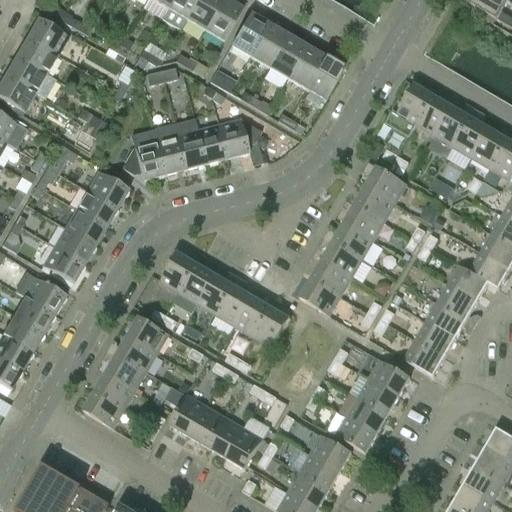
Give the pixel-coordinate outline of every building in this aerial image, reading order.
[(174,0),(149,0),(149,1),(168,12),(174,0)] [(180,33),(186,23),(199,0),(174,0),(168,12),(162,22),(180,33)] [(224,1),(222,0),(199,0),(186,23),(205,33),(224,1)] [(508,3),(503,0),(467,0),(466,4),(497,22),(511,30),(511,20),(501,14),(508,3)] [(33,8),(42,12),(46,5),(37,1),(33,8)] [(243,12),(224,1),(205,33),(224,45),(243,12)] [(54,10),(46,5),(42,12),(50,17),(54,10)] [(269,27),(250,16),(231,49),(250,60),(269,27)] [(38,22),(27,41),(57,59),(68,40),(38,22)] [(71,29),(79,34),(83,27),(75,23),(71,29)] [(91,32),(83,27),(79,34),(87,39),(91,32)] [(287,38),(269,27),(250,60),(269,71),(287,38)] [(269,71),(287,82),(306,49),(287,38),(269,71)] [(46,77),(57,59),(27,41),(16,60),(46,77)] [(108,51),(116,56),(120,49),(112,44),(108,51)] [(128,54),(120,49),(116,56),(124,61),(128,54)] [(325,60),(306,49),(287,82),(306,93),(325,60)] [(175,64),(183,69),(187,62),(179,57),(175,64)] [(56,83),(46,77),(16,60),(5,78),(35,96),(44,101),(56,83)] [(135,67),(143,72),(147,65),(139,60),(135,67)] [(325,60),(306,93),(325,104),(344,71),(325,60)] [(196,67),(192,74),(203,81),(208,71),(191,61),(189,63),(196,67)] [(189,63),(187,62),(183,69),(192,74),(196,67),(189,63)] [(174,71),(169,72),(160,74),(163,86),(177,83),(174,71)] [(148,90),(163,86),(160,74),(145,78),(148,90)] [(218,75),(212,84),(228,94),(234,84),(218,75)] [(0,101),(24,115),(35,96),(5,78),(0,86),(0,101)] [(117,93),(123,97),(128,89),(121,85),(117,93)] [(415,129),(433,99),(414,87),(397,115),(393,113),(385,126),(409,140),(415,129)] [(215,95),(207,90),(202,97),(211,102),(215,95)] [(123,97),(117,93),(112,101),(119,105),(123,97)] [(225,101),(215,95),(211,102),(221,108),(225,101)] [(240,102),(248,107),(252,100),(244,95),(240,102)] [(433,99),(415,129),(434,140),(452,110),(433,99)] [(260,105),(252,100),(248,107),(256,112),(260,105)] [(452,110),(434,140),(453,151),(475,112),(466,107),(464,110),(466,115),(464,117),(452,110)] [(475,112),(453,151),(471,162),(489,132),(476,124),(478,122),(483,121),(485,118),(475,112)] [(0,117),(0,143),(6,147),(15,152),(27,133),(0,117)] [(277,124),(285,129),(289,122),(281,117),(277,124)] [(99,122),(94,119),(89,127),(95,130),(99,122)] [(185,173),(206,167),(197,133),(194,121),(173,126),(185,173)] [(95,130),(101,134),(106,126),(99,122),(95,130)] [(240,122),(218,128),(227,162),(248,156),(247,149),(254,147),(261,135),(240,122)] [(297,127),(289,122),(285,129),(293,134),(297,127)] [(83,134),(90,139),(95,130),(89,127),(87,126),(83,134)] [(164,178),(185,173),(173,126),(152,132),(155,144),(164,178)] [(206,167),(227,162),(218,128),(197,133),(206,167)] [(101,134),(95,130),(90,139),(97,143),(101,134)] [(489,132),(471,162),(490,172),(507,142),(489,132)] [(511,145),(507,142),(490,172),(509,184),(511,180),(511,179),(511,145)] [(143,184),(164,178),(155,144),(134,150),(121,171),(133,178),(141,176),(143,184)] [(62,160),(67,152),(60,148),(47,171),(57,176),(65,162),(62,160)] [(390,172),(398,159),(387,153),(379,166),(390,172)] [(40,155),(35,163),(42,167),(46,159),(40,155)] [(398,159),(390,172),(401,179),(408,166),(398,159)] [(37,176),(42,167),(35,163),(30,171),(37,176)] [(368,165),(362,175),(365,177),(370,176),(373,177),(365,189),(395,207),(407,188),(368,165)] [(47,171),(41,181),(36,189),(43,193),(48,185),(51,187),(57,176),(47,171)] [(34,180),(23,173),(19,180),(31,186),(34,180)] [(98,175),(86,194),(117,212),(128,193),(98,175)] [(511,195),(511,179),(511,180),(509,184),(503,194),(510,198),(511,195)] [(483,185),(475,181),(469,192),(476,196),(483,185)] [(445,184),(439,195),(448,200),(454,189),(445,184)] [(476,196),(481,199),(499,195),(483,185),(476,196)] [(38,202),(43,193),(36,189),(31,198),(38,202)] [(384,226),(395,207),(365,189),(354,208),(384,226)] [(18,192),(13,201),(20,205),(25,197),(18,192)] [(106,230),(117,212),(86,194),(76,213),(106,230)] [(15,213),(20,205),(13,201),(8,209),(15,213)] [(511,201),(502,219),(511,224),(511,201)] [(25,208),(19,218),(14,227),(21,231),(25,223),(29,225),(35,214),(25,208)] [(384,226),(354,208),(343,227),(373,244),(384,226)] [(95,249),(106,230),(76,213),(65,231),(95,249)] [(511,224),(502,219),(491,237),(511,249),(511,224)] [(437,222),(434,228),(441,232),(444,225),(437,222)] [(16,239),(21,231),(14,227),(9,235),(16,239)] [(362,263),(373,244),(343,227),(336,239),(334,238),(333,233),(330,231),(324,240),(362,263)] [(411,241),(419,246),(425,235),(418,230),(411,241)] [(84,268),(95,249),(65,231),(54,250),(84,268)] [(16,239),(9,235),(2,248),(15,256),(19,249),(16,239)] [(511,249),(491,237),(480,256),(510,273),(511,270),(511,249)] [(424,248),(432,253),(438,242),(430,238),(424,248)] [(352,282),(362,263),(324,240),(318,250),(321,252),(327,250),(329,252),(322,264),(352,282)] [(419,246),(411,241),(405,252),(412,257),(419,246)] [(432,253),(424,248),(418,260),(425,264),(432,253)] [(73,287),(84,268),(54,250),(42,269),(73,287)] [(179,297),(196,267),(177,256),(159,286),(179,297)] [(480,256),(469,274),(469,275),(489,286),(488,287),(499,293),(510,273),(480,256)] [(352,282),(322,264),(311,283),(341,300),(352,282)] [(196,267),(179,297),(197,308),(215,278),(196,267)] [(477,305),(488,287),(489,286),(469,275),(469,274),(459,268),(447,288),(477,305)] [(14,294),(24,300),(54,318),(66,299),(25,275),(14,294)] [(215,278),(197,308),(216,319),(239,280),(229,275),(227,278),(229,283),(227,285),(215,278)] [(239,280),(216,319),(235,330),(252,300),(240,292),(241,290),(246,289),(248,286),(239,280)] [(329,320),(341,300),(311,283),(299,302),(329,320)] [(385,286),(378,287),(375,293),(385,299),(390,289),(385,286)] [(470,318),(477,305),(447,288),(436,306),(475,329),(481,320),(478,318),(472,319),(470,318)] [(43,337),(54,318),(24,300),(13,319),(43,337)] [(252,300),(235,330),(253,341),(271,311),(252,300)] [(374,305),(368,316),(375,320),(381,309),(374,305)] [(475,329),(436,306),(426,325),(456,343),(463,330),(465,331),(466,337),(470,338),(475,329)] [(271,311),(253,341),(273,352),(290,322),(271,311)] [(151,320),(162,326),(166,319),(155,312),(151,320)] [(387,313),(380,323),(388,328),(394,317),(387,313)] [(369,331),(375,320),(368,316),(361,327),(369,331)] [(32,355),(43,337),(13,319),(2,338),(32,355)] [(177,325),(166,319),(162,326),(172,333),(177,325)] [(139,320),(128,339),(158,357),(169,338),(139,320)] [(381,339),(388,328),(380,323),(374,334),(381,339)] [(445,361),(456,343),(426,325),(415,344),(445,361)] [(0,361),(22,374),(32,355),(2,338),(0,341),(0,361)] [(147,376),(158,357),(128,339),(120,352),(118,350),(117,345),(114,343),(108,353),(147,376)] [(445,361),(415,344),(403,363),(433,381),(445,361)] [(203,358),(193,351),(188,359),(199,365),(203,358)] [(334,363),(341,367),(348,356),(340,352),(334,363)] [(113,364),(106,377),(136,394),(147,376),(108,353),(102,362),(105,364),(111,363),(113,364)] [(225,364),(236,370),(240,362),(230,356),(225,364)] [(22,374),(0,361),(0,387),(8,392),(10,393),(22,374)] [(251,369),(240,362),(236,370),(247,376),(251,369)] [(335,378),(341,367),(334,363),(328,373),(335,378)] [(380,363),(369,383),(399,400),(410,381),(380,363)] [(228,372),(217,366),(212,373),(223,380),(228,372)] [(239,379),(228,372),(223,380),(234,386),(239,379)] [(106,377),(95,395),(125,413),(136,394),(106,377)] [(369,383),(358,401),(388,419),(399,400),(369,383)] [(250,395),(261,402),(265,394),(254,388),(250,395)] [(171,389),(170,390),(164,401),(179,409),(185,398),(171,389)] [(312,400),(320,404),(326,393),(318,389),(312,400)] [(276,401),(265,394),(261,402),(272,408),(276,401)] [(83,415),(113,432),(125,413),(95,395),(83,415)] [(188,440),(206,410),(187,398),(169,428),(188,440)] [(313,415),(320,404),(312,400),(306,411),(313,415)] [(358,401),(347,420),(377,437),(388,419),(358,401)] [(206,410),(188,440),(207,450),(225,420),(206,410)] [(158,418),(152,429),(159,433),(165,422),(158,418)] [(288,434),(294,423),(287,418),(280,429),(288,434)] [(225,420),(207,450),(226,461),(243,431),(225,420)] [(377,437),(347,420),(335,439),(365,457),(377,437)] [(153,444),(159,433),(152,429),(145,440),(153,444)] [(243,431),(226,461),(245,473),(263,443),(243,431)] [(511,440),(496,431),(485,451),(511,466),(511,440)] [(352,456),(321,438),(310,458),(340,475),(352,456)] [(264,456),(272,461),(278,450),(271,445),(264,456)] [(511,466),(485,451),(474,469),(504,487),(511,473),(511,466)] [(272,461),(264,456),(258,467),(266,471),(272,461)] [(329,494),(340,475),(310,458),(299,477),(329,494)] [(106,511),(110,507),(42,468),(16,511),(106,511)] [(504,487),(474,469),(463,488),(493,506),(504,487)] [(316,511),(318,511),(329,494),(299,477),(288,495),(316,511)] [(242,494),(250,499),(256,487),(249,483),(242,494)] [(461,511),(489,511),(493,506),(463,488),(452,507),(461,511)] [(316,511),(288,495),(278,511),(316,511)]
